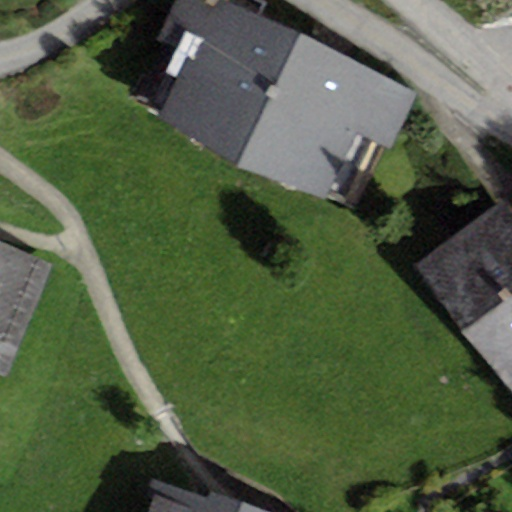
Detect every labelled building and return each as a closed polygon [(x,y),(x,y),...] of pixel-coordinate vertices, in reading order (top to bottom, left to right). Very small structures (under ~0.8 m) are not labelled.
[(239,163),(298,31),(225,0),(179,0),(162,37),(197,57),(162,124),(239,163)] [(298,31),(239,163),(326,202),(356,134),(389,151),(416,92),(381,77),(298,31)] [(511,203),(509,200),(417,268),(511,395),(511,203)] [(0,377),(5,379),(52,267),(0,245),(0,377)] [(269,511),(211,491),(207,500),(154,481),(142,511),(269,511)]
